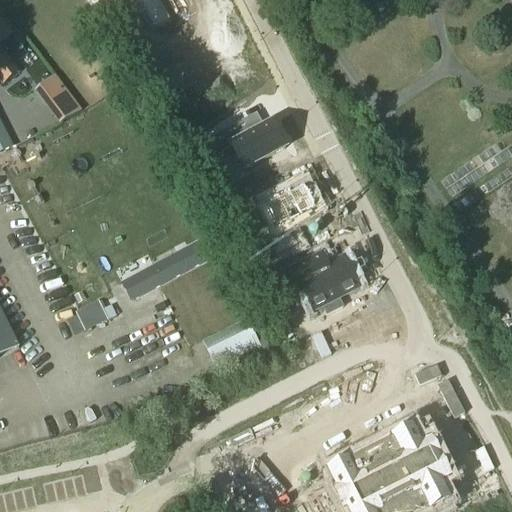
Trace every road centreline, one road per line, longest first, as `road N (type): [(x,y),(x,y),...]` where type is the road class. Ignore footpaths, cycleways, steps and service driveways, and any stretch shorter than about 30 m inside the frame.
road 1 (residential): [(245,0),(445,360)]
road 2 (residential): [(130,506),(445,360)]
